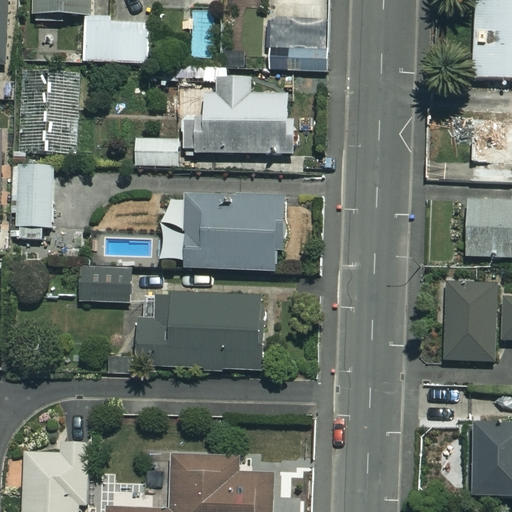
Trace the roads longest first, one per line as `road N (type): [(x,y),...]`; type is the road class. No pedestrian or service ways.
road 1 (tertiary): [(370,395),(385,0)]
road 2 (residential): [(0,434),(34,396),(58,388),(370,395)]
